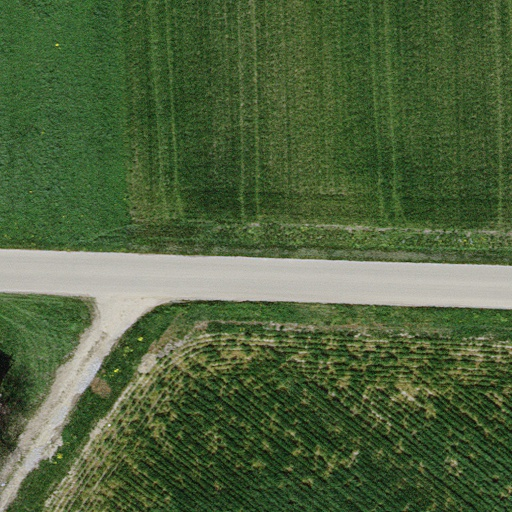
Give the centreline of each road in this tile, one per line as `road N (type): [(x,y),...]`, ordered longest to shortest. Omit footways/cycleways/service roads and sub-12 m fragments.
road 1 (residential): [(0,271),(511,290)]
road 2 (track): [(13,511),(167,276)]
